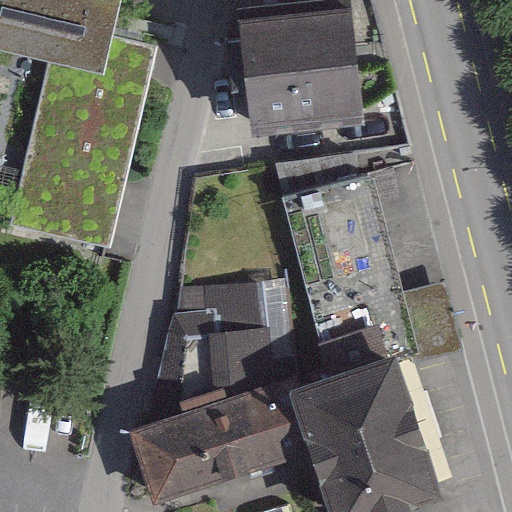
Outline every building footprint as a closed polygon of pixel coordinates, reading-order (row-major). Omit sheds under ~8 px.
[(142,0),(0,0),(0,58),(55,71),(18,228),(114,250),(161,51),(132,44),(142,0)] [(346,0),(249,0),(268,128),(393,111),(379,11),(349,15),(346,0)] [(356,150),(283,170),(336,391),(410,356),(403,288),(356,150)] [(270,280),(182,292),(163,384),(140,390),(154,426),(296,383),(270,280)] [(444,280),(403,288),(410,356),(461,342),(444,280)] [(336,391),(325,394),(344,456),(343,508),(446,478),(410,356),(336,391)] [(154,426),(141,430),(166,510),(344,456),(325,394),(319,376),(296,383),(154,426)]
